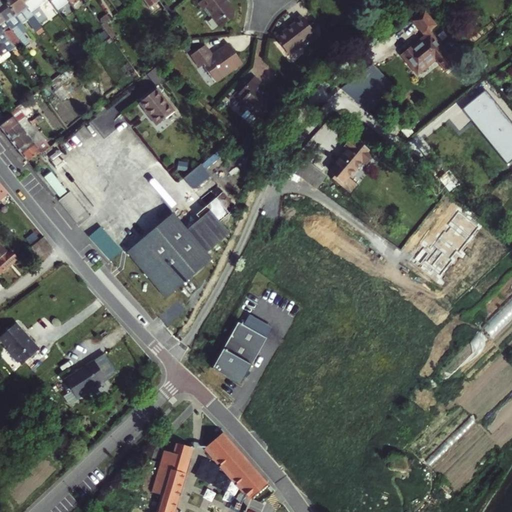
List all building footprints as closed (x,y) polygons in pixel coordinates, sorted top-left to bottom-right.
[(15,25),(20,21),(3,0),(0,0),(0,15),(22,45),(24,48),(29,43),(15,25)] [(42,27),(21,0),(3,0),(20,21),(21,23),(26,19),(35,31),(42,27)] [(45,0),(21,0),(42,27),(48,23),(38,11),(38,10),(33,10),(45,0)] [(38,10),(38,11),(50,2),(48,0),(45,0),(33,10),(38,10)] [(75,10),(67,0),(48,0),(50,2),(52,0),(57,0),(68,15),(75,10)] [(126,7),(120,0),(112,0),(120,11),(126,7)] [(159,0),(149,8),(153,13),(163,6),(159,0)] [(234,10),(229,3),(226,0),(201,0),(198,3),(210,17),(212,16),(221,27),(234,17),(234,10)] [(55,9),(51,3),(46,7),(54,17),(59,14),(55,9)] [(425,35),(402,54),(417,73),(436,58),(439,60),(447,54),(429,30),(435,24),(424,11),(413,20),(425,35)] [(22,45),(0,15),(0,40),(4,45),(10,54),(22,45)] [(275,38),(279,43),(278,44),(279,46),(281,45),(288,55),(302,44),(305,48),(313,41),(311,37),(315,34),(301,15),(293,20),(295,23),(275,38)] [(0,61),(10,54),(4,45),(0,40),(0,61)] [(212,57),(211,54),(204,45),(191,54),(200,67),(203,64),(215,81),(242,62),(228,42),(216,51),(218,53),(212,57)] [(254,76),(238,94),(242,99),(237,104),(245,112),(247,110),(256,118),(272,100),(261,89),(264,85),(254,76)] [(155,89),(139,102),(157,124),(173,111),(155,89)] [(464,107),(508,162),(511,158),(511,120),(487,89),(464,107)] [(15,107),(3,116),(0,118),(0,127),(4,132),(18,121),(22,117),(25,116),(19,109),(21,108),(19,104),(15,107)] [(4,132),(10,140),(24,129),(23,128),(28,124),(22,117),(18,121),(4,132)] [(24,129),(10,140),(16,147),(34,133),(28,124),(23,128),(24,129)] [(40,140),(34,133),(16,147),(22,154),(40,140)] [(347,149),(329,170),(343,182),(361,162),(363,163),(372,153),(352,137),(344,146),(347,149)] [(40,140),(22,154),(27,162),(41,152),(42,153),(50,147),(42,138),(40,140)] [(316,187),(324,175),(304,160),(295,171),(316,187)] [(187,171),(189,162),(181,161),(179,170),(187,171)] [(185,177),(195,189),(213,174),(203,162),(185,177)] [(70,191),(57,200),(77,225),(90,217),(70,191)] [(206,213),(183,232),(203,255),(225,237),(206,213)] [(123,255),(131,264),(159,241),(167,250),(196,273),(209,263),(203,255),(183,232),(168,216),(123,255)] [(88,235),(110,261),(111,261),(120,253),(98,227),(88,235)] [(37,259),(42,255),(47,251),(52,247),(44,237),(39,241),(34,245),(28,249),(37,259)] [(159,241),(131,264),(162,301),(196,273),(167,250),(159,241)] [(0,243),(0,273),(7,268),(20,256),(18,258),(10,250),(5,254),(4,252),(6,251),(0,243)] [(39,348),(14,321),(0,333),(0,338),(20,364),(39,348)] [(263,340),(235,324),(210,370),(239,385),(263,340)] [(114,376),(100,357),(63,381),(74,402),(114,376)] [(223,432),(206,447),(242,488),(251,499),(268,485),(269,485),(223,432)] [(172,511),(191,447),(177,443),(174,453),(165,451),(153,493),(159,494),(162,495),(156,511),(172,511)] [(388,455),(387,466),(389,470),(403,473),(407,472),(410,470),(405,457),(404,456),(392,454),(388,455)]
